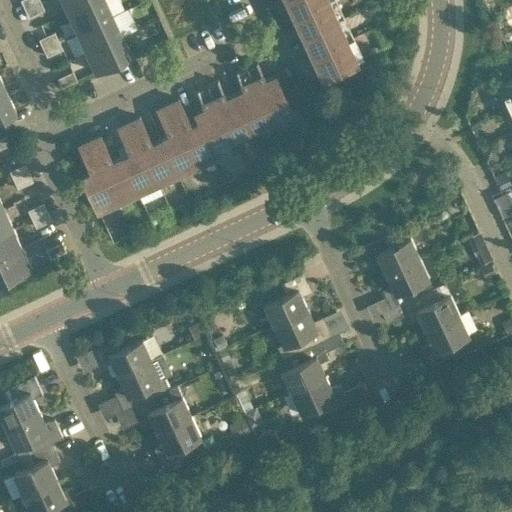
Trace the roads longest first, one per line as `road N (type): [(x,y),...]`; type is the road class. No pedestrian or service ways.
road 1 (unclassified): [(307,196),(376,160),(411,118),(439,54),(439,0)]
road 2 (unclassified): [(106,292),(307,196)]
road 3 (residential): [(391,383),(307,196)]
road 4 (residential): [(106,292),(33,135),(55,126)]
road 5 (residential): [(55,126),(231,49)]
road 6 (residential): [(121,482),(51,317)]
road 7 (residential): [(55,126),(0,0)]
